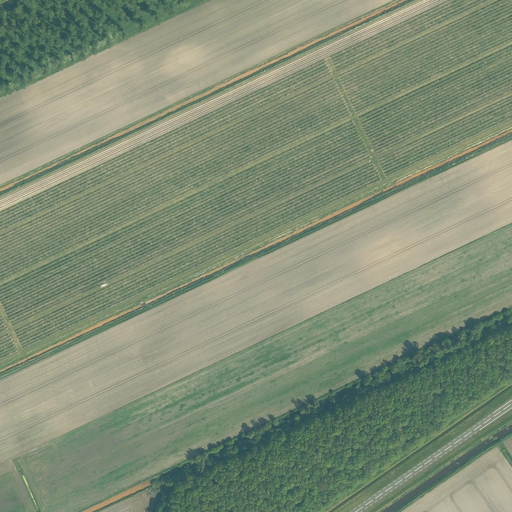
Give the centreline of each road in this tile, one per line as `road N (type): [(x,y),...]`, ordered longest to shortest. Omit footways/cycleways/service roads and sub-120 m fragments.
road 1 (track): [(511,377),(317,511)]
road 2 (primary): [(355,511),(511,403)]
